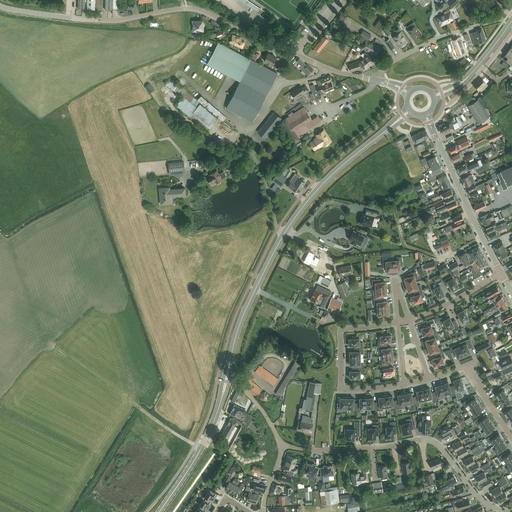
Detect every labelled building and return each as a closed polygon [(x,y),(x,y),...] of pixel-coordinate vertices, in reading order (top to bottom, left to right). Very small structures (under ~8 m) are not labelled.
[(94,0),(86,0),(87,9),(94,9),(94,0)] [(248,0),(239,0),(261,14),(263,10),(248,0)] [(435,0),(438,2),(436,4),(440,9),(447,2),(446,2),(447,0),(435,0)] [(444,15),(437,18),(441,26),(450,22),(450,23),(449,23),(452,29),(457,27),(454,21),(453,21),(453,20),(454,20),(450,12),(449,10),(443,12),(444,15)] [(385,21),(380,18),(374,27),(379,30),(381,28),(382,29),(383,27),(382,26),(385,21)] [(406,28),(403,24),(406,21),(404,18),(397,23),(403,30),(406,28)] [(193,28),(194,31),(203,30),(203,26),(201,26),(201,21),(197,21),(192,21),(193,28)] [(420,33),(415,26),(416,25),(414,22),(407,27),(409,30),(408,31),(413,38),(420,33)] [(486,41),(482,29),(470,33),(474,45),(486,41)] [(361,36),(358,41),(364,44),(362,48),(369,52),(373,44),(370,43),(367,42),(371,35),(363,30),(360,35),(361,36)] [(407,42),(401,33),(394,38),(400,47),(407,42)] [(232,35),(229,42),(242,48),(244,43),(243,42),(244,41),(241,40),(241,39),(232,35)] [(317,44),(323,48),(328,40),(323,36),(317,44)] [(389,39),(388,39),(387,37),(384,40),(385,42),(391,50),(395,47),(389,39)] [(453,42),(457,55),(464,53),(460,40),(453,42)] [(278,74),(218,42),(207,64),(240,81),(226,108),(252,122),(278,74)] [(323,48),(317,44),(314,48),(319,52),(323,48)] [(373,44),(369,52),(376,56),(382,48),(378,46),(378,47),(373,44)] [(511,44),(511,47),(502,59),(511,65),(511,44)] [(370,66),(374,62),(368,54),(368,55),(365,52),(363,53),(365,57),(364,58),(370,66)] [(264,61),(268,63),(267,65),(270,66),(271,64),(273,65),(276,58),(273,56),(268,53),(264,61)] [(464,57),(454,68),(457,71),(467,60),(464,57)] [(370,66),(364,58),(359,61),(360,62),(359,63),(361,68),(363,66),(365,69),(370,66)] [(301,67),(300,68),(308,76),(313,70),(307,64),(306,65),(299,59),(296,62),(301,67)] [(361,68),(359,63),(358,61),(349,65),(351,71),(361,68)] [(333,81),(332,80),(330,76),(317,82),(319,87),(331,81),(333,81)] [(170,78),(165,84),(173,90),(182,97),(177,104),(175,105),(190,117),(206,132),(217,118),(200,104),(200,103),(194,98),(186,92),(186,91),(178,84),(177,84),(170,78)] [(481,78),(473,85),(479,91),(481,89),(482,90),(487,84),(481,78)] [(331,81),(319,87),(316,88),(318,92),(323,90),(324,92),(328,91),(328,90),(330,90),(334,88),(331,81)] [(149,83),(144,87),(149,93),(154,90),(149,83)] [(290,93),(295,99),(298,97),(299,97),(305,93),(306,93),(309,91),(305,86),(302,88),(301,86),(294,91),(294,90),(290,93)] [(345,90),(349,95),(352,93),(348,88),(346,89),(344,86),(343,87),(345,90)] [(208,102),(200,96),(197,99),(209,110),(209,111),(210,111),(216,116),(223,121),(226,118),(219,112),(220,112),(214,107),(208,102)] [(478,99),(467,106),(478,123),(488,117),(491,121),(493,119),(483,103),(481,104),(478,99)] [(281,122),(295,143),(300,140),(297,136),(320,122),(317,116),(312,119),(304,106),(281,122)] [(273,113),(262,127),(258,132),(265,138),(281,119),(273,113)] [(442,124),(438,125),(439,128),(441,133),(453,127),(451,122),(443,126),(442,124)] [(314,139),(315,140),(310,143),(314,150),(320,146),(320,147),(323,145),(323,146),(331,142),(324,130),(316,135),(317,137),(314,139)] [(425,130),(421,132),(423,136),(420,137),(423,144),(424,146),(428,145),(425,139),(429,138),(425,130)] [(423,136),(421,132),(412,136),(416,144),(422,141),(423,144),(420,137),(423,136)] [(501,133),(488,139),(489,142),(502,136),(501,133)] [(458,144),(455,146),(458,151),(471,145),(466,137),(456,141),(458,144)] [(400,140),(396,143),(400,151),(405,149),(400,140)] [(459,153),(452,156),(454,162),(462,159),(461,158),(463,157),(465,162),(473,159),(473,158),(475,157),(473,153),(471,154),(464,157),(462,152),(459,153)] [(433,154),(421,160),(423,165),(429,162),(429,163),(437,160),(435,156),(434,157),(433,154)] [(465,163),(457,167),(460,174),(470,170),(471,172),(480,167),(483,166),(480,160),(477,161),(475,157),(473,159),(465,162),(465,163)] [(437,160),(429,163),(432,170),(440,166),(437,160)] [(169,173),(184,171),(183,162),(168,163),(169,173)] [(487,164),(476,169),(478,174),(490,168),(487,164)] [(511,165),(497,173),(500,180),(499,181),(501,186),(502,185),(504,188),(511,184),(511,165)] [(433,172),(428,175),(430,179),(434,177),(436,177),(435,175),(442,172),(440,166),(432,170),(433,172)] [(287,169),(284,170),(280,173),(285,177),(287,178),(289,174),(291,171),(287,169)] [(207,179),(206,179),(208,183),(209,183),(210,184),(211,185),(216,183),(221,180),(221,179),(226,177),(224,173),(223,172),(222,173),(219,174),(217,171),(211,174),(209,175),(210,176),(207,178),(207,179)] [(281,187),(286,179),(279,174),(274,176),(271,180),(281,187)] [(295,174),(290,180),(291,181),(295,183),(302,187),(305,183),(299,179),(299,178),(295,174)] [(448,180),(446,175),(438,179),(440,184),(448,180)] [(470,175),(462,179),(466,186),(475,182),(472,175),(470,175)] [(291,181),(290,180),(290,181),(289,180),(286,185),(291,189),(298,193),(302,187),(295,183),(291,181)] [(448,180),(440,184),(438,185),(440,190),(451,186),(448,180)] [(487,181),(481,184),(475,187),(474,184),(467,188),(469,193),(488,183),(487,181)] [(492,192),(488,183),(469,193),(471,197),(478,194),(477,191),(484,188),(487,194),(492,192)] [(166,188),(159,188),(160,200),(160,204),(163,204),(171,204),(170,195),(180,194),(180,195),(185,195),(184,189),(184,188),(179,188),(166,190),(166,188)] [(444,199),(453,195),(451,190),(440,195),(441,197),(443,196),(444,199)] [(445,202),(443,203),(443,202),(435,206),(436,209),(444,206),(444,205),(455,200),(453,195),(444,199),(445,202)] [(444,206),(436,209),(437,209),(436,209),(438,212),(448,208),(449,210),(457,206),(455,201),(444,206)] [(476,212),(486,207),(484,202),(473,207),(476,212)] [(511,205),(500,210),(504,218),(511,214),(511,205)] [(365,215),(364,215),(362,214),(359,224),(371,227),(373,217),(378,219),(379,213),(366,210),(365,215)] [(440,217),(436,219),(437,223),(439,223),(445,220),(451,218),(449,213),(440,217)] [(487,215),(480,218),(482,221),(481,222),(482,224),(483,224),(483,225),(490,222),(492,221),(490,218),(493,217),(491,213),(487,215)] [(449,220),(450,222),(454,221),(455,223),(463,220),(461,215),(449,220)] [(452,225),(445,228),(447,232),(455,229),(465,224),(463,220),(455,223),(452,225)] [(496,224),(492,226),(485,229),(487,234),(504,226),(505,225),(504,223),(496,226),(496,224)] [(507,225),(504,226),(487,234),(490,239),(495,236),(495,238),(500,236),(498,231),(502,230),(505,228),(506,231),(509,230),(507,225)] [(361,235),(362,233),(357,230),(356,232),(353,231),(348,240),(351,241),(351,242),(351,243),(351,244),(353,244),(355,246),(356,244),(359,245),(361,241),(365,243),(368,238),(361,235)] [(448,240),(440,244),(442,249),(450,245),(448,240)] [(496,254),(497,254),(499,258),(499,257),(501,261),(511,254),(511,253),(510,251),(508,252),(502,241),(493,246),(494,247),(493,248),(496,254)] [(472,251),(469,253),(467,254),(468,256),(469,259),(475,256),(474,255),(481,251),(479,247),(472,250),(472,251)] [(475,256),(469,259),(471,261),(473,260),(474,261),(475,260),(484,255),(481,251),(474,255),(475,256)] [(313,254),(308,252),(303,263),(309,266),(309,264),(316,267),(319,259),(312,256),(313,254)] [(466,253),(459,256),(463,265),(470,261),(466,253)] [(484,255),(475,260),(478,265),(479,263),(486,260),(484,255)] [(392,261),(393,272),(397,272),(397,271),(400,271),(399,265),(402,264),(402,257),(396,257),(396,260),(392,261)] [(393,272),(392,261),(388,261),(388,258),(382,259),(383,266),(386,266),(386,272),(390,272),(390,273),(393,272)] [(488,264),(486,260),(479,263),(478,265),(480,269),(488,264)] [(433,262),(424,264),(421,265),(422,270),(425,269),(426,271),(435,268),(433,262)] [(456,262),(449,266),(452,271),(459,267),(456,262)] [(448,269),(445,264),(438,267),(441,273),(448,269)] [(350,265),(338,268),(340,276),(352,274),(350,265)] [(405,286),(416,282),(415,278),(417,277),(416,272),(409,274),(410,277),(404,279),(405,282),(404,282),(405,286)] [(465,274),(460,277),(463,283),(469,280),(465,274)] [(331,281),(326,279),(323,277),(320,284),(328,287),(331,281)] [(452,291),(455,289),(455,290),(458,288),(458,287),(457,284),(455,280),(454,281),(453,278),(449,280),(448,278),(443,281),(446,287),(449,286),(452,291)] [(375,290),(387,289),(387,285),(385,285),(385,282),(379,283),(379,280),(372,280),(372,286),(375,286),(375,290)] [(350,295),(344,282),(337,285),(342,298),(350,295)] [(417,286),(416,282),(405,286),(406,289),(407,289),(408,292),(414,290),(415,293),(422,290),(420,285),(417,286)] [(433,289),(435,291),(434,292),(436,296),(437,295),(438,298),(439,299),(442,297),(441,296),(444,295),(442,290),(444,288),(441,282),(436,284),(437,287),(433,289)] [(316,289),(313,294),(321,298),(324,293),(328,296),(329,296),(331,292),(318,286),(316,290),(316,289)] [(489,298),(493,296),(499,292),(496,287),(481,296),(484,300),(488,298),(489,298)] [(387,289),(375,290),(376,296),(373,296),(373,300),(381,299),(381,296),(386,296),(386,292),(387,292),(387,289)] [(424,296),(422,290),(415,293),(416,296),(410,298),(411,301),(410,301),(411,304),(412,304),(415,303),(416,304),(420,303),(419,302),(422,301),(421,297),(424,296)] [(318,305),(323,308),(329,296),(328,296),(324,293),(321,298),(313,294),(310,301),(315,303),(314,305),(317,307),(318,305)] [(488,309),(483,313),(485,315),(490,311),(495,308),(497,307),(498,306),(504,302),(501,297),(499,299),(497,296),(490,301),(492,303),(493,302),(495,305),(493,306),(488,309)] [(331,298),(327,310),(338,314),(340,308),(340,307),(342,302),(331,298)] [(381,302),(381,299),(373,300),(374,305),(377,305),(377,309),(389,308),(388,304),(387,305),(387,301),(381,302)] [(498,306),(497,307),(498,309),(500,308),(502,311),(507,307),(504,302),(498,306)] [(291,307),(287,317),(294,319),(295,317),(306,321),(309,312),(302,310),(302,311),(291,307)] [(462,309),(460,311),(460,312),(457,314),(460,319),(458,320),(461,327),(466,324),(465,321),(468,319),(467,317),(468,316),(466,312),(465,313),(463,310),(462,309)] [(511,312),(502,318),(499,319),(498,317),(493,319),(495,323),(496,325),(503,321),(511,316),(511,312)] [(511,316),(503,321),(496,325),(497,328),(502,326),(505,324),(505,325),(511,321),(511,316)] [(459,329),(456,321),(452,323),(450,317),(447,319),(446,318),(443,319),(444,320),(443,320),(445,323),(444,324),(445,327),(446,327),(448,330),(452,328),(453,332),(459,329)] [(429,334),(430,336),(437,334),(435,329),(432,330),(431,325),(428,326),(427,325),(424,327),(424,328),(421,329),(420,330),(421,333),(422,332),(423,335),(429,334)] [(378,346),(385,346),(385,343),(391,342),(391,339),(392,339),(391,336),(390,336),(390,335),(387,336),(387,334),(383,335),(383,336),(380,336),(380,341),(377,341),(378,346)] [(437,344),(436,340),(439,339),(437,334),(430,336),(431,339),(425,341),(426,344),(425,344),(426,348),(437,344)] [(355,349),(363,348),(362,342),(359,343),(359,338),(356,339),(356,337),(352,338),(352,339),(349,339),(349,340),(348,340),(348,343),(349,343),(349,346),(355,346),(355,349)] [(468,348),(471,347),(473,346),(470,339),(459,343),(460,346),(464,357),(468,355),(467,354),(470,353),(468,348)] [(488,342),(476,348),(478,353),(490,347),(488,342)] [(438,348),(437,344),(426,348),(427,351),(428,351),(429,354),(435,352),(436,355),(443,352),(441,347),(438,348)] [(464,357),(460,346),(456,348),(455,345),(450,347),(453,354),(455,353),(458,358),(461,357),(461,358),(464,357)] [(392,355),(393,355),(393,351),(392,351),(392,348),(386,349),(385,346),(378,346),(378,352),(381,352),(382,356),(392,355)] [(490,358),(496,354),(492,347),(486,350),(490,358)] [(363,348),(355,349),(355,352),(349,352),(349,355),(348,355),(348,359),(360,358),(360,354),(363,354),(363,348)] [(443,352),(436,355),(437,358),(431,360),(432,363),(431,363),(432,366),(433,366),(434,366),(437,365),(437,366),(441,365),(441,364),(443,363),(442,359),(445,358),(443,352)] [(392,355),(382,356),(382,360),(379,360),(380,366),(387,365),(387,362),(393,362),(393,358),(394,358),(393,355),(392,355)] [(511,360),(511,357),(499,363),(502,369),(511,364),(511,360)] [(360,358),(348,359),(349,362),(350,362),(350,365),(356,365),(356,368),(363,368),(363,362),(360,362),(360,358)] [(283,398),(281,397),(284,391),(283,391),(290,379),(291,379),(302,365),(295,361),(273,397),(281,401),(283,398)] [(380,371),(383,371),(384,379),(391,378),(391,375),(394,374),(395,374),(395,371),(394,371),(393,368),(388,368),(387,365),(380,366),(380,371)] [(503,378),(506,377),(506,376),(511,372),(511,365),(493,375),(495,380),(502,377),(503,378)] [(278,380),(259,366),(255,372),(273,386),(278,380)] [(363,368),(356,368),(356,371),(350,371),(350,374),(348,374),(348,377),(349,377),(349,378),(353,378),(353,379),(357,379),(357,378),(360,378),(360,374),(363,374),(363,368)] [(259,393),(260,393),(262,390),(252,381),(254,379),(251,376),(249,379),(247,377),(241,384),(256,397),(259,393)] [(455,386),(453,387),(455,394),(461,392),(459,389),(463,387),(462,385),(463,384),(462,380),(461,381),(460,378),(459,378),(459,377),(456,378),(456,379),(453,380),(455,386)] [(306,399),(304,409),(312,411),(315,397),(314,395),(314,394),(316,394),(316,393),(320,394),(321,383),(315,382),(310,381),(309,385),(306,399)] [(455,394),(453,387),(450,388),(448,382),(445,383),(445,382),(441,383),(445,394),(449,393),(450,396),(455,394)] [(437,392),(434,393),(436,400),(442,399),(446,397),(445,394),(441,383),(438,385),(438,386),(435,387),(437,392)] [(500,391),(495,395),(499,400),(507,394),(504,389),(505,388),(508,386),(507,383),(505,384),(503,385),(498,389),(500,391)] [(436,402),(434,393),(431,394),(430,388),(426,389),(426,388),(423,389),(426,400),(432,398),(433,402),(436,402)] [(426,400),(423,389),(419,390),(419,391),(416,391),(418,397),(415,398),(416,404),(420,403),(419,402),(426,400)] [(260,393),(259,393),(258,398),(263,402),(268,400),(269,395),(265,391),(260,393)] [(408,392),(404,393),(406,404),(410,403),(411,406),(417,405),(416,404),(415,398),(412,398),(411,393),(408,393),(408,392)] [(399,401),(396,401),(397,409),(402,408),(402,405),(406,404),(404,393),(400,393),(401,395),(398,395),(399,401)] [(507,394),(499,400),(502,406),(507,403),(509,405),(510,404),(511,403),(511,398),(509,393),(507,394)] [(397,409),(396,401),(393,402),(392,396),(389,396),(389,395),(385,396),(386,407),(391,407),(391,410),(397,409)] [(379,403),(376,404),(377,411),(383,410),(382,407),(386,407),(385,396),(381,396),(382,397),(378,397),(379,403)] [(347,409),(347,397),(343,397),(343,398),(340,398),(340,404),(337,404),(336,411),(342,412),(342,409),(347,409)] [(351,397),(347,397),(347,409),(351,409),(351,412),(357,412),(357,404),(354,404),(354,398),(351,398),(351,397)] [(360,404),(357,404),(357,412),(362,412),(362,409),(366,409),(366,397),(362,397),(362,398),(359,398),(360,404)] [(377,411),(376,404),(373,404),(373,398),(370,398),(370,397),(366,397),(366,409),(371,408),(371,411),(377,411)] [(470,410),(479,404),(475,398),(470,401),(468,399),(462,403),(465,408),(468,406),(470,410)] [(511,415),(511,414),(511,403),(510,404),(509,405),(507,407),(508,409),(503,413),(507,418),(511,415)] [(479,404),(470,410),(474,415),(471,417),(473,419),(479,415),(477,413),(482,409),(479,404)] [(232,406),(232,408),(232,409),(232,410),(242,415),(246,417),(247,413),(244,412),(245,410),(234,405),(234,406),(232,406)] [(242,415),(232,410),(230,415),(241,420),(242,418),(244,419),(246,417),(242,415)] [(259,429),(251,423),(255,418),(248,414),(242,424),(256,434),(259,429)] [(418,430),(422,430),(422,431),(425,432),(425,433),(429,433),(429,432),(430,432),(430,425),(431,425),(431,422),(430,422),(430,421),(426,421),(426,416),(419,415),(418,424),(418,430)] [(302,416),(301,422),(299,431),(311,433),(312,424),(311,424),(312,419),(309,418),(309,417),(302,416)] [(482,428),(491,422),(487,416),(482,419),(480,417),(474,421),(477,426),(480,424),(482,428)] [(230,418),(228,423),(237,428),(237,427),(235,426),(237,423),(239,424),(241,425),(242,423),(243,423),(233,417),(232,418),(231,417),(230,418)] [(407,423),(402,424),(400,425),(403,435),(406,434),(406,435),(409,434),(409,433),(412,432),(411,429),(414,428),(411,419),(406,420),(407,423)] [(357,436),(357,435),(360,435),(360,422),(354,422),(354,429),(345,429),(345,440),(348,440),(348,441),(351,441),(351,440),(354,440),(354,436),(357,436)] [(396,433),(396,431),(395,422),(390,423),(390,426),(386,426),(386,433),(384,434),(384,438),(387,438),(388,439),(391,438),(391,437),(394,437),(394,434),(396,433)] [(491,422),(482,428),(484,431),(482,433),(485,437),(491,433),(489,431),(494,427),(491,422)] [(228,423),(224,429),(231,433),(234,428),(236,429),(237,428),(228,423)] [(373,428),(368,428),(366,429),(366,439),(369,439),(369,440),(373,440),(373,439),(376,439),(376,435),(379,435),(378,425),(372,425),(373,428)] [(442,434),(440,435),(443,440),(455,434),(456,435),(461,432),(460,431),(461,430),(458,425),(457,425),(452,427),(453,429),(451,430),(451,429),(450,430),(449,426),(447,428),(440,431),(442,434)] [(224,429),(220,437),(226,441),(231,433),(224,429)] [(494,446),(503,440),(499,434),(494,437),(492,435),(486,439),(489,444),(492,442),(494,446)] [(247,450),(251,444),(252,441),(250,440),(248,443),(238,437),(234,442),(247,450)] [(503,440),(494,446),(496,449),(494,451),(497,455),(503,451),(501,449),(506,445),(503,440)] [(457,451),(464,447),(460,441),(452,445),(455,452),(457,451)] [(464,447),(457,451),(460,457),(469,453),(468,453),(471,451),(470,448),(467,449),(465,447),(464,447)] [(506,463),(511,459),(511,453),(511,452),(506,455),(504,453),(498,457),(501,462),(504,460),(506,463)] [(283,467),(283,469),(286,470),(289,471),(288,474),(298,477),(299,474),(297,473),(298,469),(294,467),(295,463),(296,459),(295,458),(287,456),(283,467)] [(468,467),(475,463),(472,457),(464,461),(467,467),(468,467)] [(429,462),(432,470),(435,469),(435,468),(442,465),(439,458),(429,462)] [(409,462),(402,463),(403,473),(411,472),(409,462)] [(475,463),(468,467),(472,473),(480,469),(477,462),(475,463)] [(315,465),(313,465),(307,463),(304,473),(309,474),(308,479),(313,480),(315,475),(316,476),(318,468),(315,467),(315,465)] [(324,466),(324,467),(324,468),(321,468),(322,476),(323,481),(329,480),(328,476),(333,475),(332,465),(324,466)] [(256,475),(257,473),(260,474),(261,469),(253,466),(252,471),(254,472),(253,477),(257,478),(258,475),(256,475)] [(385,466),(378,467),(380,480),(387,479),(387,474),(390,473),(389,467),(386,467),(385,466)] [(362,477),(359,477),(359,473),(351,474),(352,484),(361,483),(361,482),(367,481),(366,479),(368,479),(367,472),(369,472),(368,469),(362,469),(363,473),(364,475),(362,476),(362,477)] [(277,480),(285,483),(286,481),(290,482),(291,477),(279,473),(277,480)] [(487,479),(483,473),(475,477),(479,484),(480,483),(487,479)] [(431,474),(425,476),(428,485),(434,483),(431,474)] [(439,484),(437,485),(439,489),(438,490),(440,493),(448,491),(454,488),(453,486),(454,485),(453,483),(457,481),(453,475),(449,477),(450,479),(440,485),(439,484)] [(504,477),(506,480),(499,484),(501,487),(507,483),(506,481),(509,480),(508,479),(506,476),(504,477)] [(234,480),(232,482),(229,481),(231,478),(229,477),(224,483),(227,485),(225,488),(230,491),(236,481),(234,480)] [(251,488),(251,489),(253,489),(252,493),(258,494),(258,491),(263,492),(265,485),(259,483),(260,480),(254,478),(253,482),(255,482),(253,489),(251,488)] [(489,478),(487,479),(480,483),(484,489),(492,485),(489,478)] [(236,481),(230,491),(235,494),(237,491),(240,493),(244,486),(241,485),(240,487),(237,486),(239,483),(236,481)] [(273,486),(271,492),(275,494),(276,493),(279,494),(281,489),(277,488),(273,486)] [(465,493),(463,487),(452,492),(454,498),(465,493)] [(496,496),(503,493),(499,487),(491,491),(494,497),(496,496)] [(210,489),(205,497),(212,502),(217,494),(210,489)] [(252,493),(253,489),(251,489),(250,492),(249,492),(246,501),(256,504),(259,495),(257,494),(252,493)] [(320,496),(321,505),(339,502),(337,489),(324,491),(325,495),(320,496)] [(504,492),(503,493),(496,496),(500,503),(508,498),(504,492)] [(285,496),(279,496),(279,505),(285,504),(289,504),(289,501),(288,501),(288,498),(296,497),(295,494),(287,495),(288,496),(285,496)] [(340,496),(341,503),(351,502),(350,494),(340,496)] [(205,497),(200,505),(207,509),(212,502),(205,497)] [(470,501),(469,501),(468,500),(459,502),(458,500),(452,502),(454,507),(458,506),(459,510),(470,506),(470,505),(471,505),(471,504),(470,501)] [(357,511),(360,510),(358,501),(346,503),(339,505),(340,508),(347,507),(348,511),(346,511),(357,511)]
